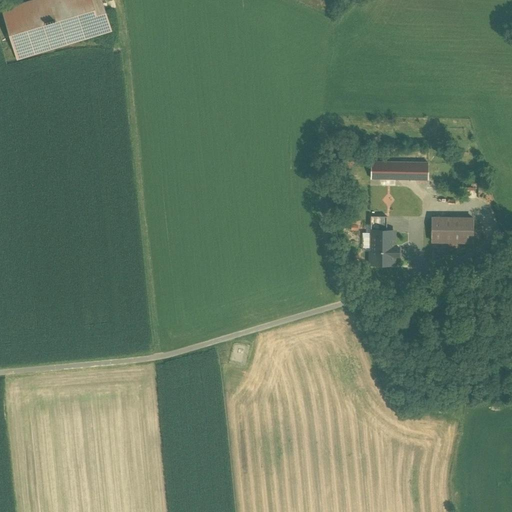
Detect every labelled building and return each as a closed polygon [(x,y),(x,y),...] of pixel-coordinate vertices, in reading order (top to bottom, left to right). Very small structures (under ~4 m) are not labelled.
[(37,0),(3,11),(17,59),(111,31),(101,0),(37,0)] [(429,164),(373,164),(373,182),(385,183),(385,196),(372,195),(372,220),(419,220),(419,195),(400,195),(399,180),(429,181),(429,164)] [(475,218),(433,217),(432,244),(475,244),(475,218)] [(398,233),(370,232),(370,267),(398,267),(398,233)] [(348,311),(282,329),(289,355),(355,337),(348,311)]
